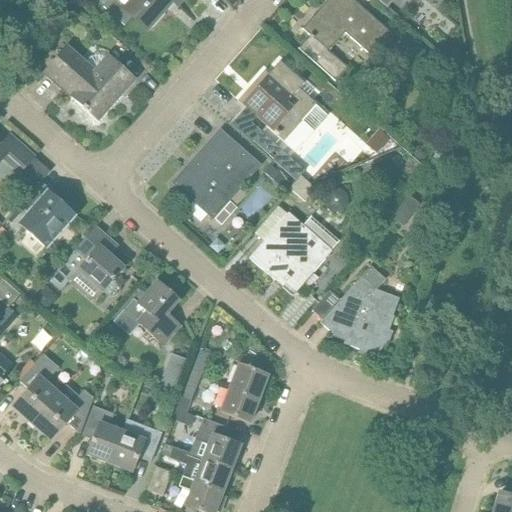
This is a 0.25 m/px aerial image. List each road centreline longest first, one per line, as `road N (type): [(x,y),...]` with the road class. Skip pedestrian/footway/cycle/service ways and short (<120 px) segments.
road 1 (residential): [(100,180),(307,366)]
road 2 (residential): [(261,0),(100,180)]
road 3 (residential): [(307,366),(485,436)]
road 4 (residential): [(248,511),(307,366)]
road 5 (residential): [(0,95),(100,180)]
road 6 (residential): [(111,511),(17,471),(0,455)]
